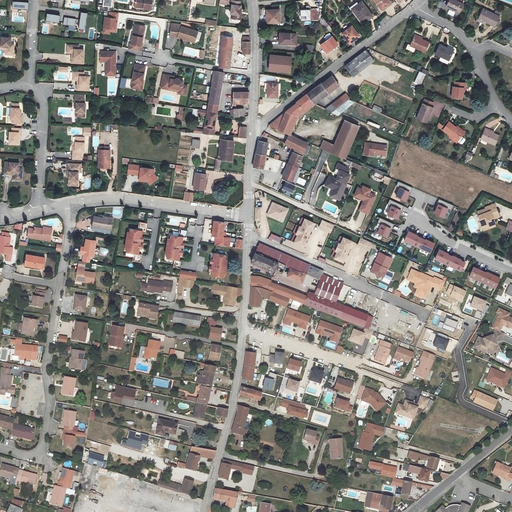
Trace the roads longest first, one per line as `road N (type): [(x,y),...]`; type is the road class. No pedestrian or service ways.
road 1 (residential): [(0,446),(42,458),(58,284)]
road 2 (residential): [(251,132),(416,5)]
road 3 (unknown): [(245,235),(427,315)]
road 4 (residential): [(246,217),(121,200),(71,202)]
road 5 (unclassified): [(241,347),(202,511)]
road 6 (unknown): [(511,426),(469,404),(452,338),(438,324)]
road 7 (residential): [(28,85),(42,101),(38,211)]
road 8 (residential): [(422,195),(416,210),(425,225),(511,271)]
